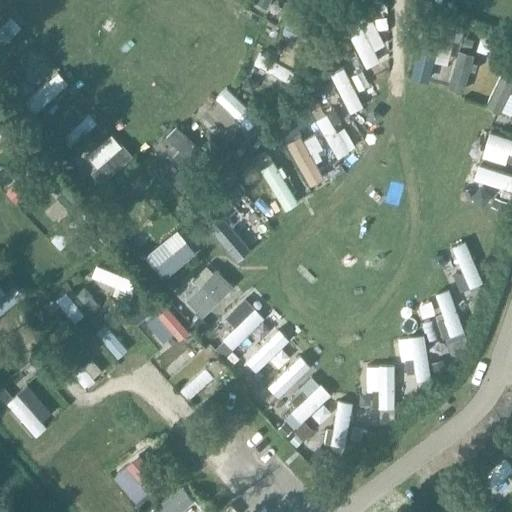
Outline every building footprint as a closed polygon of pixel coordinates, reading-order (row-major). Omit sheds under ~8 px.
[(42,0),(48,11),(67,0),(42,0)] [(255,0),(255,3),(268,9),(272,0),(255,0)] [(0,30),(3,38),(20,31),(13,14),(0,19),(0,30)] [(369,65),(381,60),(360,18),(349,23),(369,65)] [(401,71),(420,72),(421,37),(412,36),(412,51),(402,51),(401,71)] [(456,91),(474,49),(459,42),(440,84),(456,91)] [(18,88),(43,61),(32,50),(6,77),(18,88)] [(250,68),(287,78),(291,62),(254,52),(250,68)] [(473,96),(490,103),(506,62),(489,55),(473,96)] [(62,76),(34,96),(45,111),(73,91),(62,76)] [(349,107),(361,102),(352,79),(339,84),(349,107)] [(246,128),(258,117),(223,82),(212,93),(246,128)] [(319,98),(306,105),(326,145),(339,138),(319,98)] [(493,103),(498,121),(511,117),(511,108),(509,98),(493,103)] [(56,118),(65,129),(75,121),(65,110),(56,118)] [(68,126),(77,137),(96,121),(87,110),(68,126)] [(282,128),(297,170),(310,165),(295,123),(282,128)] [(162,160),(181,138),(169,127),(149,150),(162,160)] [(502,184),(511,155),(511,135),(486,127),(480,143),(481,144),(471,173),(502,184)] [(96,161),(89,153),(96,147),(88,138),(76,147),(100,176),(129,151),(120,140),(96,161)] [(253,157),(276,196),(289,189),(266,150),(253,157)] [(49,171),(55,166),(45,156),(6,193),(16,203),(24,196),(49,171)] [(251,224),(264,217),(240,177),(227,185),(251,224)] [(60,200),(69,210),(77,202),(66,190),(61,194),(60,200)] [(461,194),(456,207),(492,221),(497,208),(461,194)] [(200,209),(227,247),(238,239),(211,201),(200,209)] [(52,204),(41,209),(49,224),(59,219),(52,204)] [(59,249),(72,239),(62,226),(49,237),(59,249)] [(159,277),(194,252),(175,226),(141,251),(159,277)] [(451,240),(463,282),(475,279),(464,236),(451,240)] [(137,283),(95,267),(90,280),(132,296),(137,283)] [(194,307),(232,287),(225,273),(216,278),(211,268),(181,284),(194,307)] [(0,295),(10,286),(0,275),(0,295)] [(448,284),(436,287),(445,331),(457,329),(448,284)] [(12,311),(23,305),(15,290),(4,296),(12,311)] [(67,292),(57,300),(73,323),(84,315),(67,292)] [(149,304),(142,320),(156,326),(163,310),(149,304)] [(234,323),(245,334),(262,315),(251,305),(234,323)] [(153,337),(167,352),(191,330),(176,314),(153,337)] [(110,350),(130,334),(116,315),(95,332),(110,350)] [(274,329),(238,352),(250,370),(286,347),(274,329)] [(420,329),(407,331),(414,378),(427,376),(420,329)] [(113,350),(121,361),(132,353),(123,342),(113,350)] [(60,362),(84,390),(95,381),(71,353),(60,362)] [(203,381),(197,356),(180,361),(186,385),(203,381)] [(303,375),(302,357),(284,357),(285,376),(303,375)] [(372,373),(363,416),(378,419),(387,377),(372,373)] [(301,391),(311,406),(324,398),(315,383),(301,391)] [(44,385),(22,403),(32,415),(54,398),(44,385)] [(337,396),(331,425),(347,428),(352,398),(337,396)] [(275,476),(284,469),(256,429),(246,436),(275,476)] [(145,492),(158,482),(137,452),(123,462),(145,492)] [(462,511),(511,465),(499,453),(451,499),(462,511)] [(119,477),(132,493),(140,486),(127,470),(119,477)] [(174,482),(143,511),(144,511),(163,511),(184,493),(174,482)] [(488,492),(495,504),(505,498),(498,486),(488,492)]
